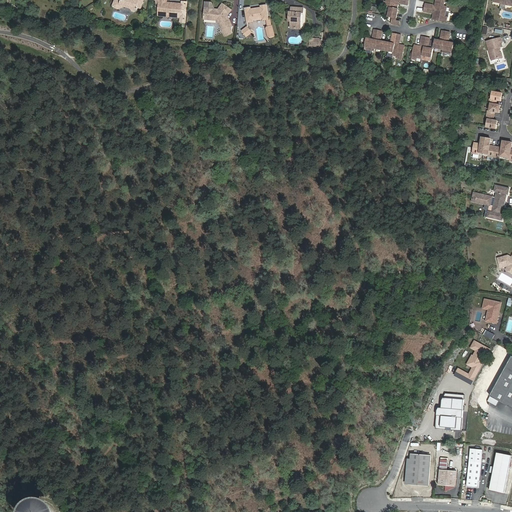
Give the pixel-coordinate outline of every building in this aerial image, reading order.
[(115,5),(118,6),(121,4),(123,8),(127,6),(132,8),(134,12),(138,10),(139,9),(140,9),(143,0),(118,0),(116,2),(115,5)] [(388,0),(388,3),(386,2),(385,6),(391,7),(389,17),(394,18),(392,24),(400,25),(400,21),(397,20),(399,9),(398,9),(399,2),(401,2),(401,4),(408,5),(409,0),(388,0)] [(436,0),(435,7),(433,6),(433,5),(426,4),(425,12),(432,13),(432,12),(434,12),(433,19),(447,21),(447,17),(445,17),(448,3),(445,2),(445,0),(436,0)] [(162,14),(163,16),(167,16),(169,14),(169,13),(181,14),(182,5),(166,4),(167,2),(159,2),(158,12),(162,13),(162,14)] [(226,30),(229,28),(231,27),(227,16),(230,11),(221,5),(218,10),(217,12),(215,12),(215,10),(204,9),(204,20),(217,21),(222,32),(226,30)] [(261,8),(251,9),(251,7),(244,8),(246,23),(252,23),(252,21),(262,20),(263,21),(266,21),(267,27),(267,29),(269,39),(275,38),(272,26),(270,20),(269,21),(267,5),(261,6),(261,8)] [(293,19),(293,21),(292,28),(303,29),(304,14),(305,14),(305,9),(293,8),(293,13),(292,12),(292,19),(293,19)] [(230,31),(229,28),(226,30),(222,32),(224,37),(231,34),(230,31)] [(248,29),(242,32),(245,39),(252,36),(248,29)] [(403,59),(405,46),(399,45),(399,42),(401,43),(402,35),(394,34),(393,41),(394,41),(394,44),(380,41),(381,39),(382,39),(384,32),(375,30),(374,37),(375,38),(375,40),(368,39),(366,50),(375,51),(376,48),(394,52),(394,55),(399,56),(399,59),(403,59)] [(434,47),(443,49),(443,51),(452,53),(454,43),(447,42),(448,39),(449,39),(450,32),(443,31),(441,38),(443,38),(442,41),(436,39),(434,47)] [(417,57),(423,58),(423,55),(432,57),(434,49),(427,48),(428,45),(429,46),(431,38),(423,37),(421,44),(423,44),(422,47),(416,45),(413,59),(417,60),(417,57)] [(487,41),(492,60),(501,57),(498,47),(502,46),(501,43),(502,42),(501,38),(487,41)] [(501,99),(502,92),(493,90),(491,97),(490,97),(489,101),(491,102),(496,103),(497,98),(501,99)] [(496,103),(491,102),(489,109),(488,109),(487,113),(494,114),(495,110),(499,111),(500,103),(496,103)] [(494,114),(487,113),(486,117),(488,118),(486,125),(496,127),(497,119),(493,118),(494,114)] [(484,154),(487,137),(482,136),(481,143),(475,141),(473,152),(484,154)] [(495,156),(496,145),(490,144),(491,137),(487,137),(484,154),(495,156)] [(505,157),(508,140),(504,140),(502,146),(496,145),(495,156),(505,157)] [(510,189),(496,185),(495,192),(497,192),(496,198),(474,193),(473,199),(477,200),(476,202),(494,207),(493,212),(489,211),(487,217),(503,221),(504,215),(503,214),(508,195),(509,195),(510,189)] [(511,257),(511,258),(508,256),(498,259),(501,268),(507,266),(508,267),(511,268),(511,257)] [(484,320),(495,322),(497,315),(496,314),(496,311),(497,311),(500,302),(483,298),(481,307),(487,308),(484,320)] [(490,338),(493,333),(485,329),(482,334),(490,338)] [(482,361),(484,358),(485,359),(490,350),(475,341),(472,347),(477,350),(474,356),(472,356),(468,364),(479,370),(483,362),(482,361)] [(511,355),(511,356),(490,396),(511,407),(511,355)] [(474,379),(479,370),(474,367),(469,375),(469,376),(474,379)] [(469,376),(469,375),(459,369),(456,375),(471,384),(474,379),(469,376)] [(462,431),(465,395),(446,393),(442,400),(442,407),(439,407),(437,410),(436,428),(446,429),(446,427),(451,428),(451,430),(462,431)] [(470,449),(468,462),(465,487),(477,489),(480,463),(482,451),(470,449)] [(504,493),(511,456),(497,453),(490,490),(504,493)] [(429,486),(431,456),(411,454),(408,484),(429,486)] [(448,460),(441,460),(439,485),(445,486),(445,489),(450,489),(450,486),(455,487),(457,471),(447,470),(448,460)] [(61,511),(60,507),(57,502),(52,498),(46,496),(40,496),(34,498),(29,501),(25,506),(23,511),(61,511)]
